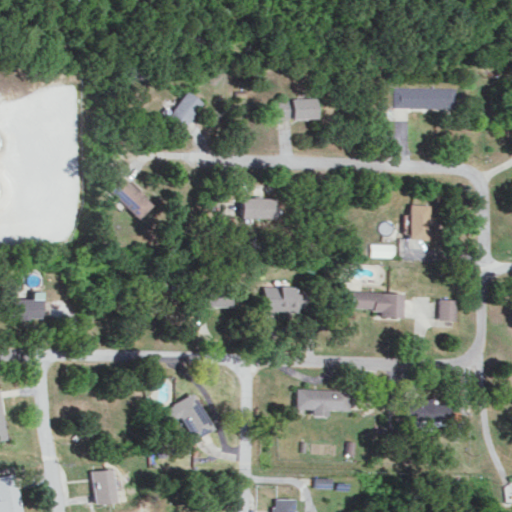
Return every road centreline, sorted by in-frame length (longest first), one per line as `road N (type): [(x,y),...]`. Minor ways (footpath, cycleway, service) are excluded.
road 1 (residential): [(502,484),(477,429),(481,194),(465,168),(156,155),(132,169)]
road 2 (residential): [(40,356),(477,364)]
road 3 (residential): [(55,511),(40,356)]
road 4 (residential): [(245,360),(243,511)]
